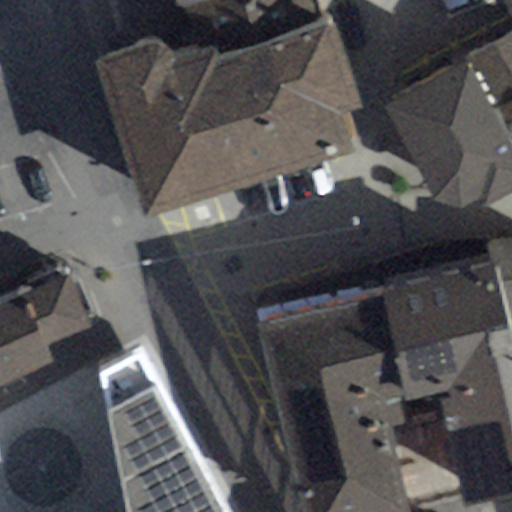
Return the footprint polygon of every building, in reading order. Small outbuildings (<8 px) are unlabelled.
[(208,0),(174,0),(177,10),(208,0)] [(208,0),(177,10),(192,56),(212,49),(216,61),(320,27),(311,0),(208,0)] [(511,0),(500,0),(510,21),(511,19),(511,0)] [(334,23),(320,27),(216,61),(212,49),(192,56),(174,61),(166,38),(93,62),(146,222),(363,151),(350,110),(361,107),(334,23)] [(511,32),(466,59),(495,111),(511,100),(511,32)] [(466,59),(382,109),(449,227),(511,192),(511,143),(495,111),(466,59)] [(511,100),(495,111),(511,143),(511,100)] [(511,238),(486,241),(488,260),(496,259),(508,321),(511,320),(511,238)] [(488,260),(381,282),(405,402),(438,395),(446,434),(502,423),(511,473),(511,338),(508,321),(496,259),(488,260)] [(66,268),(0,295),(0,386),(54,365),(47,347),(91,328),(66,268)] [(381,282),(254,311),(302,511),(406,511),(386,429),(402,425),(397,405),(405,402),(381,282)] [(226,511),(143,354),(97,374),(126,511),(226,511)]
